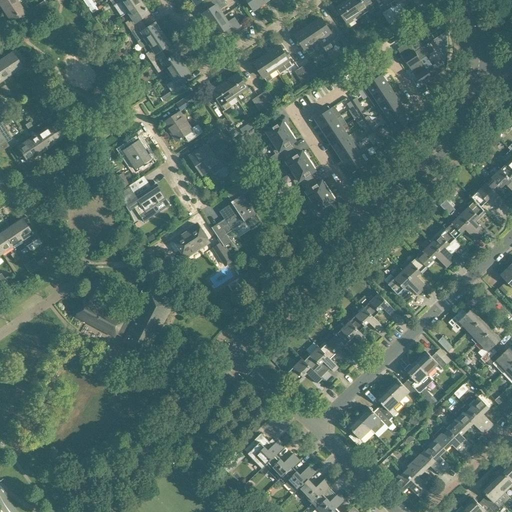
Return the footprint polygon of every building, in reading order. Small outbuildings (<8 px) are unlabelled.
[(0,0),(0,5),(3,10),(17,1),(15,0),(0,0)] [(129,12),(142,3),(140,0),(113,0),(111,1),(118,11),(125,6),(129,12)] [(227,5),(223,0),(214,0),(208,4),(211,8),(203,14),(210,25),(224,16),(220,10),(227,5)] [(266,3),(265,1),(264,0),(247,0),(254,11),(266,3)] [(353,18),(360,13),(350,0),(349,0),(338,8),(351,27),(356,23),(353,18)] [(368,0),(350,0),(360,13),(366,9),(370,14),(376,10),(368,0)] [(20,7),(17,1),(3,10),(11,22),(28,11),(24,4),(20,7)] [(30,9),(34,14),(47,6),(43,1),(30,9)] [(150,14),(142,3),(129,12),(133,19),(126,23),(132,32),(144,24),(141,20),(150,14)] [(392,6),(387,9),(394,19),(399,16),(392,6)] [(389,23),(394,19),(387,9),(382,12),(389,23)] [(228,22),(224,16),(210,25),(217,36),(226,30),(229,35),(228,35),(229,35),(241,27),(235,18),(228,22)] [(321,19),(309,27),(318,41),(323,48),(339,37),(333,28),(329,31),(321,19)] [(144,24),(132,32),(138,42),(143,48),(149,44),(163,34),(156,23),(147,29),(144,24)] [(309,27),(296,35),(309,55),(315,51),(311,46),(318,41),(309,27)] [(402,32),(397,35),(401,42),(406,38),(402,32)] [(147,54),(153,63),(165,55),(162,51),(170,45),(163,34),(149,44),(153,50),(147,54)] [(346,37),(353,48),(354,49),(358,46),(350,34),(346,37)] [(348,51),(353,48),(346,37),(341,40),(348,51)] [(408,42),(398,49),(402,55),(405,60),(404,61),(408,66),(409,66),(409,67),(420,60),(421,60),(434,51),(429,43),(415,52),(408,42)] [(280,46),(267,54),(277,69),(283,65),(287,70),(293,66),(280,46)] [(12,52),(2,59),(12,74),(22,67),(12,52)] [(170,74),(184,65),(176,54),(168,60),(165,55),(153,63),(159,73),(166,68),(170,74)] [(270,74),(277,69),(267,54),(254,63),(267,83),(273,79),(270,74)] [(91,80),(91,66),(81,66),(81,58),(68,58),(69,79),(75,79),(75,85),(86,85),(86,80),(91,80)] [(12,74),(2,59),(0,59),(0,77),(2,81),(12,74)] [(420,60),(409,67),(413,73),(417,78),(416,78),(419,84),(420,83),(421,85),(446,69),(441,60),(427,70),(421,60),(420,60)] [(304,65),(311,76),(317,72),(310,62),(304,65)] [(167,85),(173,95),(186,86),(185,86),(182,82),(191,76),(184,65),(170,74),(174,80),(167,85)] [(306,80),(311,76),(304,65),(299,69),(306,80)] [(238,74),(226,82),(235,97),(242,92),(245,97),(251,93),(238,74)] [(382,74),(362,88),(368,97),(388,84),(385,79),(383,76),(382,74)] [(38,91),(43,88),(36,77),(30,81),(37,91),(38,91)] [(228,101),(235,97),(226,82),(213,91),(226,110),(232,106),(228,101)] [(4,84),(0,87),(5,95),(9,92),(4,84)] [(388,84),(368,97),(375,106),(377,105),(376,105),(394,93),(391,88),(389,85),(388,84)] [(43,88),(38,91),(41,96),(46,93),(43,88)] [(263,93),(270,104),(275,100),(268,89),(263,93)] [(180,109),(198,98),(194,92),(176,104),(180,109)] [(41,96),(52,113),(57,109),(46,93),(41,96)] [(265,107),(270,104),(263,93),(258,96),(265,107)] [(394,93),(376,105),(377,105),(382,113),(382,114),(400,102),(397,97),(395,94),(394,93)] [(26,95),(20,99),(23,104),(29,100),(26,95)] [(29,100),(23,104),(27,110),(33,106),(29,100)] [(382,113),(380,115),(386,124),(406,111),(404,106),(403,107),(400,102),(382,114),(382,113)] [(335,106),(315,119),(318,124),(318,125),(319,126),(320,127),(321,128),(337,118),(341,116),(335,106)] [(406,111),(386,124),(393,133),(396,131),(404,126),(412,120),(409,115),(406,111)] [(181,140),(182,139),(182,138),(192,131),(179,112),(164,122),(177,141),(180,139),(181,140)] [(43,121),(47,127),(57,142),(67,135),(57,120),(54,122),(50,117),(43,121)] [(237,134),(226,117),(221,121),(233,138),(233,137),(237,134)] [(337,118),(321,128),(322,130),(322,131),(323,132),(323,133),(324,133),(327,137),(343,127),(337,118)] [(507,118),(501,124),(506,129),(511,123),(507,118)] [(274,120),(263,127),(273,141),(273,142),(291,130),(287,125),(286,126),(284,123),(283,121),(278,125),(274,120)] [(362,120),(357,123),(361,128),(362,127),(366,125),(362,120)] [(0,132),(2,135),(5,141),(7,142),(12,139),(0,121),(0,132)] [(33,128),(34,129),(37,133),(47,149),(57,142),(47,127),(43,121),(33,128)] [(34,129),(33,128),(29,122),(24,125),(29,132),(34,129)] [(208,146),(208,145),(201,149),(202,150),(191,158),(202,175),(211,169),(213,173),(222,167),(210,149),(220,143),(221,145),(227,141),(218,127),(206,135),(211,144),(208,146)] [(343,127),(327,137),(330,142),(333,147),(349,136),(348,135),(343,127)] [(406,127),(397,137),(402,141),(411,132),(406,127)] [(273,141),(269,144),(276,154),(280,152),(283,157),(294,149),(291,144),(296,141),(295,139),(292,136),(294,135),(291,130),(273,142),(273,141)] [(37,155),(47,149),(37,133),(27,140),(37,155)] [(349,136),(333,147),(335,151),(336,151),(339,155),(357,144),(350,134),(348,135),(349,136)] [(27,162),(37,155),(27,140),(16,147),(15,145),(10,148),(17,158),(22,154),(27,162)] [(136,169),(137,168),(152,159),(139,140),(123,150),(136,169)] [(0,144),(0,151),(9,146),(7,142),(5,141),(0,144)] [(357,144),(339,155),(342,160),(342,161),(343,162),(344,163),(345,164),(363,153),(362,152),(357,144)] [(283,157),(281,158),(291,173),(310,160),(307,155),(306,156),(303,153),(302,151),(297,154),(294,149),(283,157)] [(363,153),(345,164),(351,174),(353,173),(353,172),(355,171),(356,171),(357,170),(363,179),(376,166),(366,150),(362,152),(363,153)] [(511,157),(506,163),(504,161),(498,167),(500,169),(510,179),(511,180),(511,157)] [(291,173),(289,174),(296,184),(300,182),(303,187),(314,179),(311,174),(315,171),(314,169),(312,166),(314,165),(310,160),(291,173)] [(242,162),(238,165),(247,179),(251,176),(242,162)] [(510,179),(500,169),(486,183),(495,193),(496,193),(505,184),(511,190),(511,180),(510,179)] [(113,179),(120,192),(130,185),(124,173),(113,179)] [(130,185),(120,192),(130,213),(131,213),(130,212),(142,205),(145,210),(139,214),(144,222),(158,213),(153,206),(158,203),(158,204),(160,203),(159,202),(165,198),(170,206),(171,206),(153,180),(156,184),(141,194),(134,184),(144,177),(144,176),(130,186),(130,185)] [(314,179),(303,187),(306,192),(304,193),(310,202),(311,203),(330,190),(327,185),(325,186),(323,183),(322,181),(317,184),(314,179)] [(506,203),(496,193),(495,193),(486,183),(471,197),(475,201),(481,207),(491,198),(501,208),(506,203)] [(310,202),(307,204),(318,220),(334,209),(330,204),(335,201),(334,199),(332,196),(333,195),(330,190),(311,203),(310,202)] [(232,203),(220,211),(225,219),(232,229),(255,214),(242,195),(232,202),(232,203)] [(475,201),(460,215),(480,235),(485,231),(474,220),(484,211),(481,207),(475,201),(471,197),(475,201)] [(447,202),(444,206),(452,213),(456,210),(447,202)] [(480,235),(460,215),(446,229),(456,239),(465,229),(475,240),(480,235)] [(26,246),(36,239),(39,237),(31,224),(27,227),(22,218),(12,225),(22,240),(26,246)] [(212,228),(225,247),(231,242),(218,223),(212,228)] [(174,240),(169,243),(175,253),(181,250),(186,257),(209,242),(198,224),(174,240)] [(1,232),(12,247),(14,251),(16,254),(26,247),(26,246),(22,240),(12,225),(1,232)] [(432,242),(452,263),(456,259),(446,248),(456,239),(446,229),(444,227),(438,233),(440,234),(432,242)] [(0,251),(2,254),(12,247),(1,232),(0,232),(0,251)] [(153,234),(148,238),(151,243),(157,239),(153,234)] [(218,239),(211,243),(225,266),(232,261),(218,239)] [(452,263),(432,242),(417,256),(427,266),(437,257),(447,268),(452,263)] [(42,250),(49,260),(54,257),(47,246),(42,250)] [(16,254),(14,251),(10,254),(15,261),(19,258),(16,254)] [(417,276),(427,266),(417,256),(403,270),(423,291),(427,286),(417,276)] [(26,269),(27,271),(29,274),(39,267),(36,262),(26,269)] [(506,281),(500,288),(508,297),(511,294),(511,293),(511,268),(510,266),(500,275),(506,281)] [(174,270),(167,274),(172,281),(178,276),(174,270)] [(391,274),(384,280),(398,294),(408,285),(418,295),(423,291),(403,270),(394,278),(391,274)] [(357,271),(352,276),(356,281),(362,276),(357,271)] [(0,284),(2,288),(12,281),(8,276),(4,279),(1,273),(0,273),(0,284)] [(242,277),(229,285),(234,293),(246,282),(242,277)] [(123,342),(147,354),(172,306),(148,293),(147,295),(141,292),(135,304),(136,305),(130,317),(97,299),(105,283),(96,278),(76,316),(115,337),(118,332),(125,337),(123,342)] [(398,314),(377,291),(376,292),(378,294),(371,301),(366,297),(360,303),(364,307),(374,317),(383,308),(394,319),(398,314)] [(350,321),(359,331),(369,322),(379,332),(384,328),(374,317),(364,307),(350,321)] [(469,332),(481,319),(471,309),(463,317),(459,312),(449,322),(453,327),(459,322),(469,332)] [(491,329),(481,319),(469,332),(478,342),(491,329)] [(350,321),(335,335),(345,345),(355,336),(365,346),(370,342),(359,331),(350,321)] [(485,363),(486,362),(497,351),(493,347),(501,340),(491,329),(478,342),(488,351),(480,359),(485,363)] [(321,349),(331,359),(340,350),(350,360),(355,356),(345,345),(335,335),(321,349)] [(443,337),(438,341),(448,352),(453,347),(443,337)] [(331,359),(321,349),(319,347),(305,361),(314,371),(321,378),(328,370),(327,369),(329,367),(334,372),(339,367),(331,359)] [(506,370),(511,365),(511,351),(509,348),(501,356),(497,351),(486,362),(491,366),(492,364),(502,374),(506,370)] [(276,349),(268,356),(272,360),(280,353),(276,349)] [(426,351),(416,361),(429,374),(439,364),(443,369),(447,364),(436,352),(432,357),(426,351)] [(314,371),(305,361),(303,359),(288,373),(297,383),(307,373),(317,384),(322,379),(321,378),(314,371)] [(429,374),(416,361),(406,371),(411,376),(407,380),(418,392),(423,388),(419,384),(429,374)] [(398,379),(388,389),(400,402),(410,392),(414,396),(418,392),(407,380),(403,384),(398,379)] [(400,402),(388,389),(377,399),(382,404),(378,408),(390,420),(398,412),(394,408),(400,402)] [(465,405),(469,409),(489,429),(494,425),(483,414),(489,408),(476,394),(473,397),(471,397),(470,397),(468,397),(467,398),(466,399),(466,400),(466,401),(466,402),(466,403),(466,404),(465,405)] [(511,405),(501,394),(499,396),(503,400),(499,404),(509,415),(511,412),(511,405)] [(503,400),(499,396),(495,400),(499,404),(503,400)] [(393,423),(390,420),(378,408),(374,412),(369,407),(359,417),(371,430),(375,434),(385,424),(388,428),(393,423)] [(437,410),(432,414),(436,418),(442,413),(438,409),(437,410)] [(484,434),(489,429),(469,409),(465,413),(463,412),(457,418),(468,429),(471,426),(472,427),(475,427),(476,426),(484,434)] [(353,432),(349,436),(360,448),(365,443),(361,439),(371,430),(359,417),(348,427),(353,432)] [(462,435),(468,429),(457,418),(451,424),(452,426),(448,430),(467,450),(472,446),(462,435)] [(433,436),(436,439),(446,450),(452,444),(462,455),(467,450),(448,430),(444,426),(433,436)] [(261,433),(244,450),(262,468),(265,466),(276,455),(284,448),(277,441),(276,443),(273,446),(269,442),(261,433)] [(440,456),(446,450),(436,439),(433,436),(422,446),(426,451),(446,471),(451,467),(440,456)] [(221,465),(228,472),(245,456),(238,449),(221,465)] [(441,476),(446,471),(426,451),(422,455),(420,454),(414,460),(425,471),(430,465),(441,476)] [(277,455),(265,466),(279,480),(281,478),(293,467),(300,460),(293,454),(284,463),(277,455)] [(419,477),(425,471),(414,460),(408,466),(409,468),(405,472),(424,492),(429,487),(419,477)] [(511,460),(502,470),(511,480),(511,460)] [(293,467),(281,478),(286,483),(288,481),(297,491),(309,479),(316,472),(309,466),(300,475),(293,467)] [(511,480),(502,470),(492,480),(504,493),(510,488),(511,489),(511,480)] [(399,475),(392,481),(403,492),(409,486),(419,497),(424,492),(405,472),(400,476),(399,475)] [(309,479),(297,491),(302,496),(304,493),(313,503),(323,494),(328,488),(332,485),(325,478),(316,487),(309,479)] [(487,495),(483,499),(494,511),(508,497),(504,493),(492,480),(482,490),(487,495)] [(250,482),(244,488),(248,492),(255,486),(250,482)] [(313,503),(311,505),(316,510),(318,508),(321,511),(332,511),(336,508),(346,499),(339,493),(330,502),(327,498),(333,493),(328,488),(323,494),(313,503)] [(493,511),(494,511),(483,499),(479,503),(474,498),(463,508),(467,511),(493,511)]
